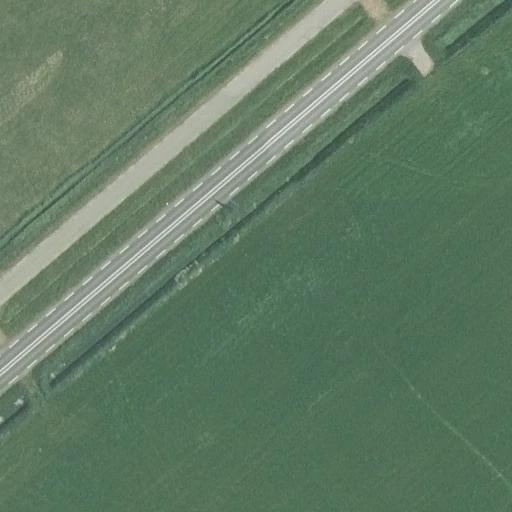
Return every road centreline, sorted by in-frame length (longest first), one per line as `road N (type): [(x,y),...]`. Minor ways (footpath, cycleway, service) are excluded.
road 1 (secondary): [(0,376),(445,0)]
road 2 (unclassified): [(0,290),(344,0)]
